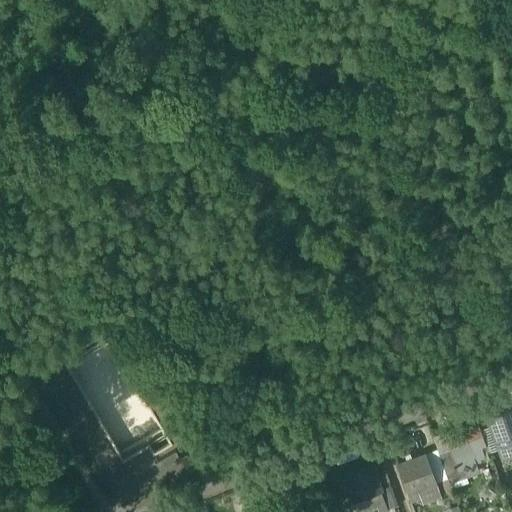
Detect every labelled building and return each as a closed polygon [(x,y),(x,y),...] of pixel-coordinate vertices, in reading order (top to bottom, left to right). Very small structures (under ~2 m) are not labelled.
[(153,456),(172,446),(107,336),(63,361),(123,465),(149,449),(153,456)] [(500,447),(503,455),(511,451),(511,409),(511,408),(489,417),(491,425),(500,447)] [(472,452),(476,462),(480,460),(478,455),(482,453),(478,442),(474,443),(467,425),(444,433),(448,445),(453,459),(472,452)] [(500,447),(491,425),(481,428),(490,451),(500,447)] [(448,445),(436,449),(442,464),(453,459),(448,445)] [(430,468),(442,464),(436,449),(424,453),(430,468)] [(156,465),(162,474),(181,463),(175,453),(156,465)] [(395,464),(409,500),(419,496),(417,489),(435,482),(430,468),(424,453),(395,464)] [(360,485),(364,495),(379,489),(370,464),(342,474),(348,489),(360,485)] [(360,485),(348,489),(352,500),(364,495),(360,485)] [(443,507),(444,511),(461,511),(459,502),(443,507)]
